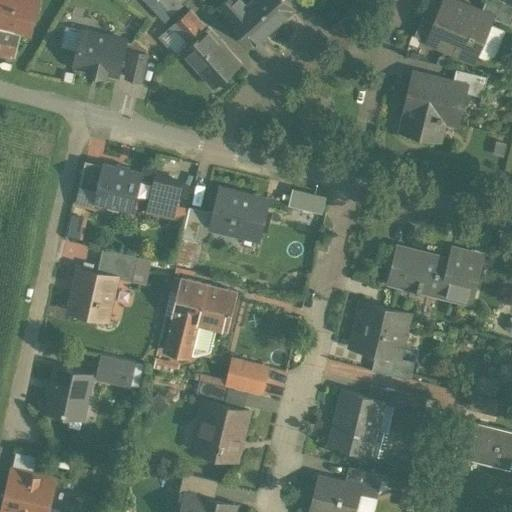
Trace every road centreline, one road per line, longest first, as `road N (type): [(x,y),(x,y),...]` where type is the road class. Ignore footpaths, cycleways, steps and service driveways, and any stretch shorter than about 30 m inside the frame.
road 1 (residential): [(273,511),(353,179)]
road 2 (residential): [(83,112),(9,429)]
road 3 (residential): [(400,0),(353,179)]
road 4 (residential): [(511,215),(353,179)]
road 5 (residential): [(215,144),(250,94),(322,32)]
road 6 (residential): [(353,179),(215,144)]
road 7 (residential): [(215,144),(83,112)]
